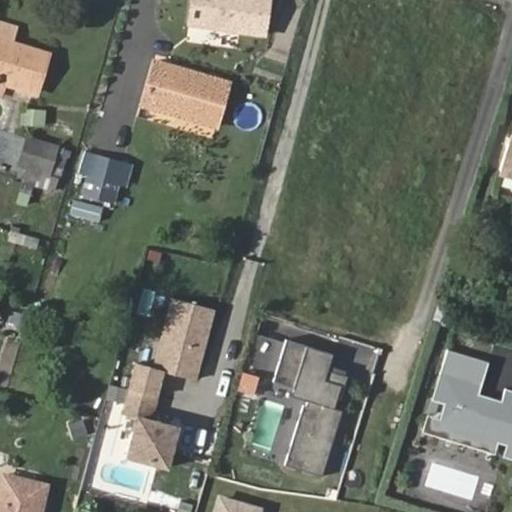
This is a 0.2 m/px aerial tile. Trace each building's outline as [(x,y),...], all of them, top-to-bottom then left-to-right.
[(253,0),(199,0),(195,31),(269,43),(276,4),(253,0)] [(0,92),(5,94),(42,104),(53,65),(13,54),(18,37),(0,30),(0,92)] [(220,129),(232,86),(160,65),(147,108),(220,129)] [(22,124),(45,126),(47,110),(24,107),(22,124)] [(59,200),(70,162),(32,151),(24,177),(33,180),(30,192),(59,200)] [(129,167),(103,159),(92,197),(118,205),(129,167)] [(71,214),(97,219),(101,201),(75,196),(71,214)] [(197,386),(217,315),(176,304),(156,374),(138,369),(124,419),(138,424),(127,463),(167,474),(178,434),(151,426),(165,376),(197,386)] [(0,381),(9,384),(18,340),(0,336),(0,381)] [(310,407),(293,464),(329,475),(348,410),(340,407),(343,397),(348,399),(355,375),(335,370),(340,354),(293,340),(281,381),(314,391),(311,402),(314,403),(313,408),(310,407)] [(454,350),(447,372),(475,381),(482,359),(454,350)] [(511,388),(499,385),(494,398),(493,403),(471,396),(472,392),(475,381),(447,372),(440,400),(445,401),(439,421),(501,441),(498,450),(511,454),(511,388)] [(494,398),(472,392),(471,396),(493,403),(494,398)] [(428,396),(417,428),(451,439),(497,454),(498,450),(501,441),(455,427),(439,421),(445,401),(440,400),(428,396)] [(1,479),(0,481),(0,511),(3,511),(4,511),(11,482),(1,479)] [(4,511),(3,511),(0,511),(44,511),(49,491),(11,482),(4,511)]
